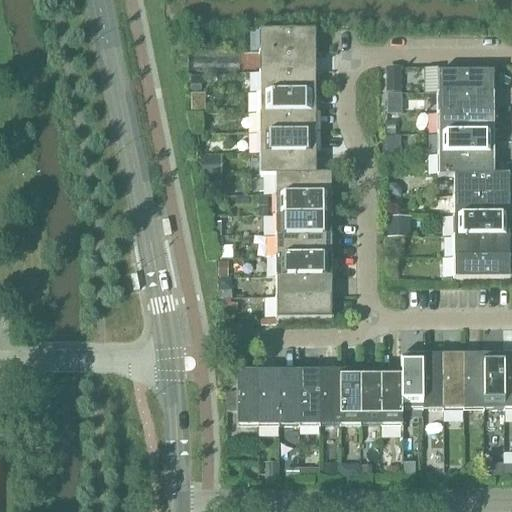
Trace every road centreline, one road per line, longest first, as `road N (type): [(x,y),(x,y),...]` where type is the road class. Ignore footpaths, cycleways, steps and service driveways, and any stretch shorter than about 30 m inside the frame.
road 1 (tertiary): [(178,502),(167,335),(98,0)]
road 2 (residential): [(367,321),(365,171),(344,120),(343,57),(511,57)]
road 3 (residential): [(178,502),(355,501)]
road 4 (residential): [(228,340),(344,339),(367,321)]
road 5 (residential): [(367,321),(511,320)]
road 6 (residential): [(355,501),(499,500)]
